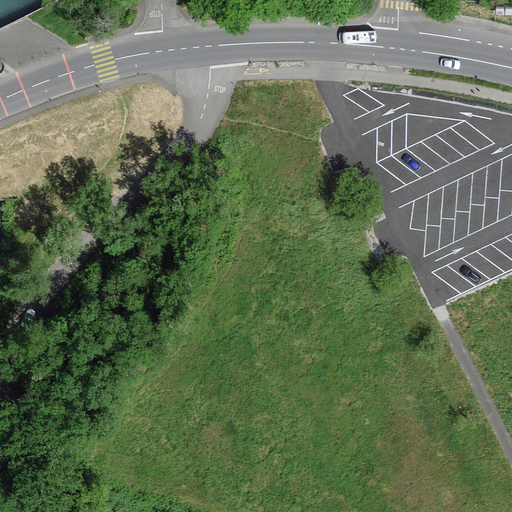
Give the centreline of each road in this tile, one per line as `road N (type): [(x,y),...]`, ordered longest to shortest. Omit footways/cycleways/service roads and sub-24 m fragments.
road 1 (unclassified): [(511,451),(345,121),(318,45)]
road 2 (unclassified): [(213,47),(208,95),(190,141),(39,297),(0,388)]
road 3 (tertiary): [(0,101),(163,50),(213,47)]
